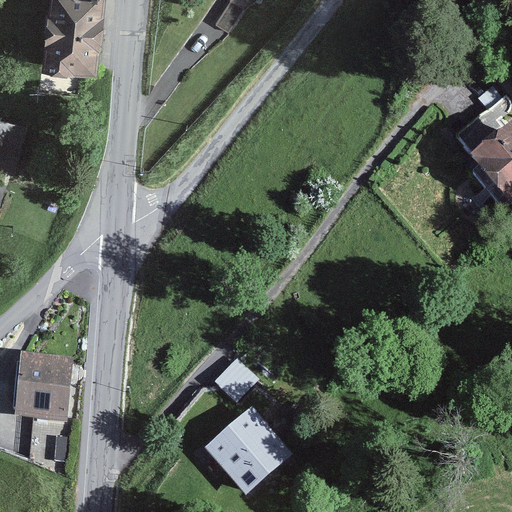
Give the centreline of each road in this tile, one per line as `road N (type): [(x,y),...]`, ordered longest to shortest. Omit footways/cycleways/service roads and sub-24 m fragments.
road 1 (unclassified): [(333,0),(175,194),(115,229)]
road 2 (secondary): [(99,511),(115,229)]
road 3 (secondary): [(115,229),(130,0)]
road 4 (residential): [(115,229),(0,327)]
